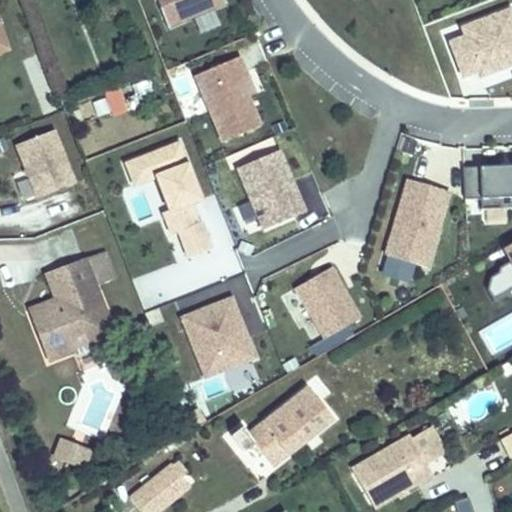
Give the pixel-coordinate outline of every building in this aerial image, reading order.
[(221,0),(152,0),(166,32),(224,7),(221,0)] [(511,68),(511,23),(508,14),(460,33),(464,42),(448,47),(461,82),(476,76),(479,82),(511,68)] [(260,132),(248,103),(239,80),(246,78),(240,62),(195,80),(222,147),(260,132)] [(255,100),(246,78),(239,80),(248,103),(255,100)] [(45,117),(58,112),(46,83),(34,88),(45,117)] [(104,92),(110,117),(126,113),(120,88),(104,92)] [(72,193),(52,140),(14,155),(35,207),(72,193)] [(175,241),(185,267),(208,258),(196,230),(194,231),(187,212),(197,208),(175,151),(121,173),(130,194),(152,186),(165,219),(159,222),(168,244),(175,241)] [(277,157),(236,173),(261,236),(302,219),(277,157)] [(511,171),(464,175),(465,207),(481,207),(481,217),(511,215),(511,171)] [(428,274),(450,198),(409,186),(386,262),(428,274)] [(45,352),(68,342),(60,324),(80,317),(86,336),(109,328),(78,249),(39,263),(51,294),(26,303),(45,352)] [(511,250),(504,255),(511,268),(500,275),(499,280),(491,285),(488,297),(494,308),(511,297),(511,250)] [(329,275),(291,297),(321,347),(357,325),(329,275)] [(203,391),(253,371),(245,351),(241,352),(239,345),(243,344),(230,311),(179,330),(203,391)] [(459,330),(468,324),(463,315),(453,321),(459,330)] [(60,324),(68,342),(86,336),(80,317),(60,324)] [(90,366),(69,427),(103,439),(125,378),(90,366)] [(284,438),(326,405),(301,375),(243,421),(247,427),(257,439),(274,425),(284,438)] [(495,387),(459,403),(467,421),(503,404),(495,387)] [(211,446),(232,430),(237,436),(247,427),(243,421),(236,413),(226,421),(224,420),(201,434),(211,446)] [(366,495),(408,469),(410,472),(424,463),(398,420),(341,456),(366,495)] [(284,438),(274,425),(257,439),(268,452),(284,438)] [(511,432),(499,439),(508,459),(511,456),(511,432)] [(188,465),(211,446),(201,434),(176,450),(185,462),(188,465)] [(77,448),(52,435),(45,451),(69,463),(77,448)] [(144,509),(186,476),(180,467),(185,462),(176,450),(170,454),(127,488),(144,509)]
